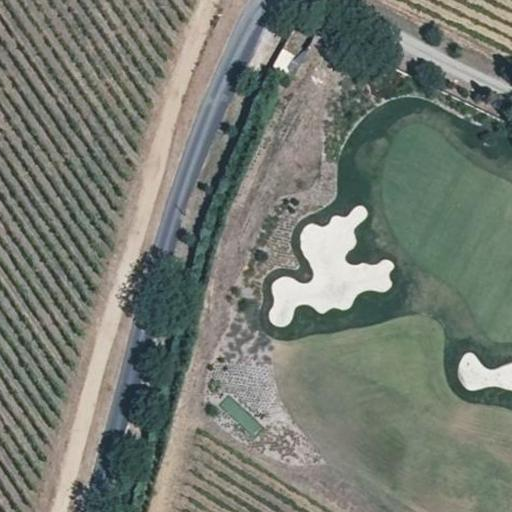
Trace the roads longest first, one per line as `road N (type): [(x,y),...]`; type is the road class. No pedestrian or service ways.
road 1 (unclassified): [(84,511),(260,0)]
road 2 (track): [(324,0),(511,98)]
